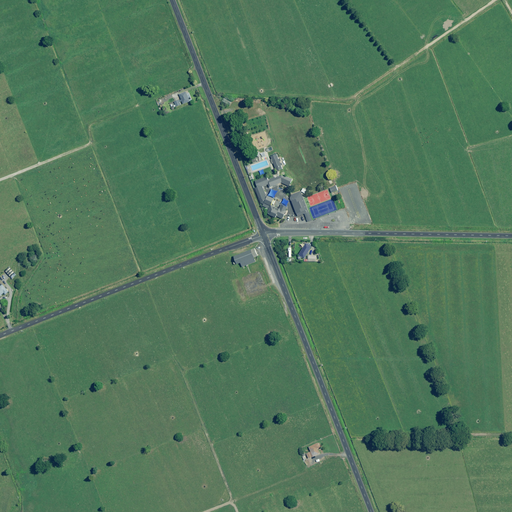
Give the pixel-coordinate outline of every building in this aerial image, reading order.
[(190,102),(186,92),(180,95),(184,104),(190,102)] [(277,152),(271,154),(277,171),(283,168),(277,152)] [(255,187),(261,203),(263,206),(269,209),(268,211),(270,212),(269,215),(274,218),(275,215),(282,218),(287,207),(280,204),(278,209),(272,206),(275,199),(268,196),(263,186),(268,184),(269,187),(282,182),(290,186),(293,179),(282,175),(269,179),(267,176),(255,180),(258,187),(255,187)] [(301,190),(289,195),(296,215),(308,211),(301,190)] [(311,247),(306,244),(299,255),(304,258),(311,247)] [(252,250),(234,257),(239,268),(257,261),(252,250)] [(10,267),(6,271),(11,277),(15,273),(10,267)] [(9,292),(2,284),(0,286),(0,296),(4,293),(6,295),(9,292)] [(320,447),(319,443),(309,447),(311,452),(306,454),(308,459),(320,454),(318,449),(320,447)]
